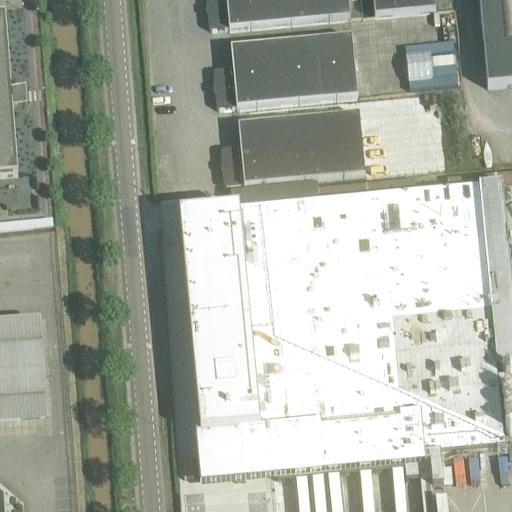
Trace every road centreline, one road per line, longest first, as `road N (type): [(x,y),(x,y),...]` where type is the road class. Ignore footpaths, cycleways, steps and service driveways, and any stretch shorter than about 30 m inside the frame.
road 1 (unclassified): [(152,511),(111,0)]
road 2 (unknown): [(177,0),(192,212)]
